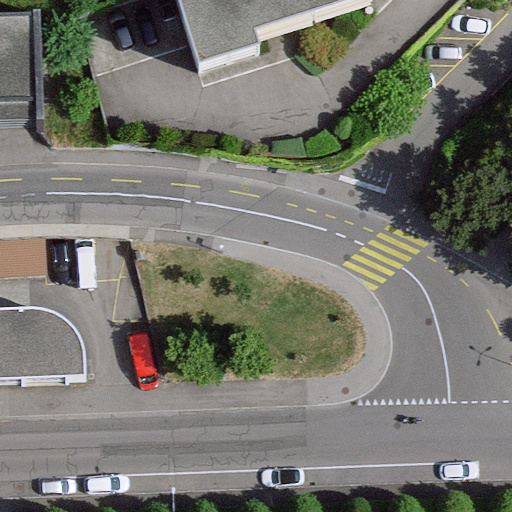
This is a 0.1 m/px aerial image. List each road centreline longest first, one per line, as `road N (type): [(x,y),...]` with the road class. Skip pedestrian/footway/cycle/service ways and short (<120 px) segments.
road 1 (tertiary): [(0,450),(449,433)]
road 2 (tertiary): [(0,198),(174,199),(330,231),(383,253)]
road 3 (tertiary): [(449,433),(438,326),(419,286),(383,253)]
